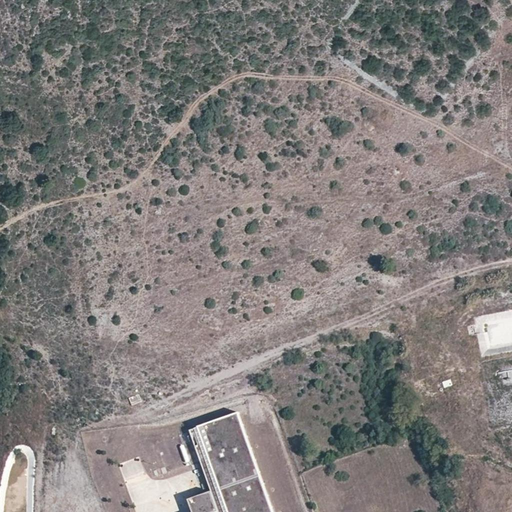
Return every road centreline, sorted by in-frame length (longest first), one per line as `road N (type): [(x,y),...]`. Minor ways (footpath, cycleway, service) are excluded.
road 1 (track): [(0,230),(55,201),(119,190),(198,98),(244,75),(339,82),(398,105),(511,173)]
road 2 (track): [(89,511),(66,451),(71,408),(93,398),(169,392),(277,355),(445,276),(511,261)]
